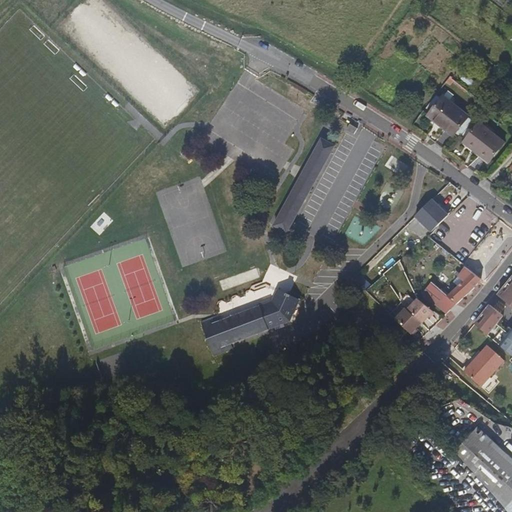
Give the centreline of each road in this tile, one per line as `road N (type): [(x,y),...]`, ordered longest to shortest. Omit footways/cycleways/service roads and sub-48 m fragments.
road 1 (unclassified): [(152,0),(281,62),(511,216)]
road 2 (track): [(428,354),(263,511)]
road 3 (unclassified): [(511,252),(428,354)]
